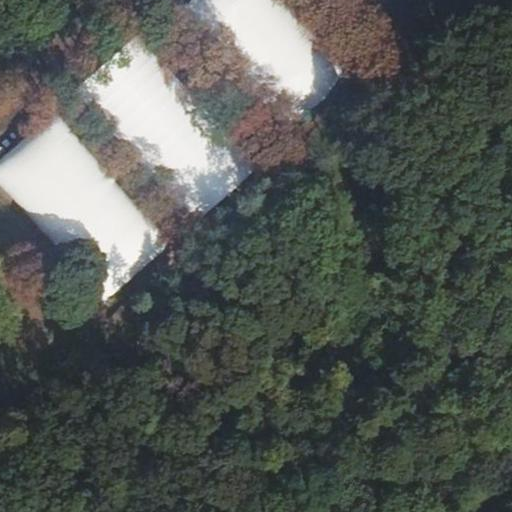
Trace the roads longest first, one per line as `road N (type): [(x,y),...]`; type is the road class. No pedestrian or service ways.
road 1 (motorway): [(508,511),(424,0)]
road 2 (motorway): [(364,0),(436,511)]
